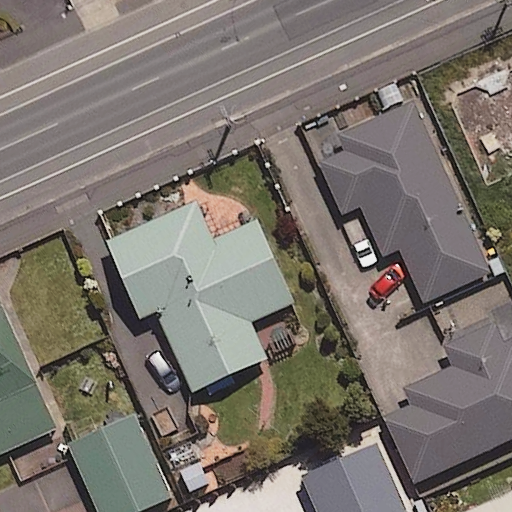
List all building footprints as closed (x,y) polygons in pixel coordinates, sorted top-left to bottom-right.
[(511,65),(445,94),(486,190),(511,179),(511,65)] [(400,114),(312,153),(351,239),(394,220),(390,210),(435,190),(400,114)] [(199,201),(108,241),(143,320),(159,312),(195,393),(269,360),(254,325),(298,306),(259,219),(216,238),(199,201)] [(511,301),(506,288),(443,317),(463,362),(408,387),(415,403),(387,416),(417,480),(511,436),(511,301)] [(0,458),(56,432),(0,301),(0,458)] [(135,415),(71,445),(102,511),(149,511),(175,502),(135,415)] [(407,511),(379,446),(303,478),(318,511),(407,511)] [(511,511),(511,491),(464,511),(511,511)]
